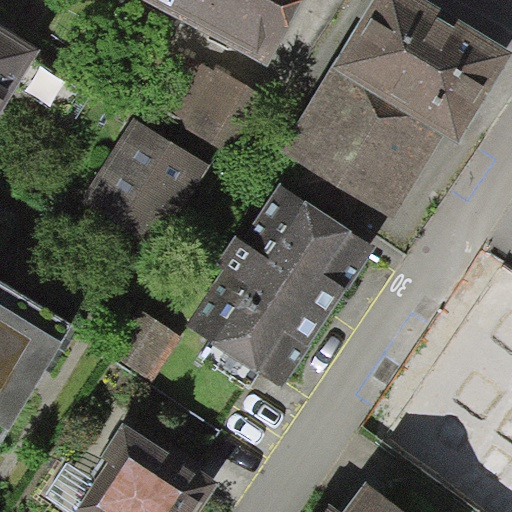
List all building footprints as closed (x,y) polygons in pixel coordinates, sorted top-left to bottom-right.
[(133,0),(270,70),(306,0),(133,0)] [(383,0),(290,160),(396,221),(491,58),(391,0),(383,0)] [(0,118),(35,60),(0,38),(0,118)] [(214,73),(194,61),(162,112),(243,162),(277,107),(216,70),(214,73)] [(155,246),(206,166),(138,124),(88,203),(155,246)] [(278,403),(368,253),(278,199),(187,349),(278,403)] [(394,401),(490,461),(511,425),(511,332),(458,299),(394,401)] [(116,354),(151,373),(177,324),(142,305),(116,354)] [(0,444),(49,358),(0,330),(0,444)] [(77,511),(195,511),(213,484),(127,431),(77,511)] [(394,511),(363,491),(349,511),(394,511)]
